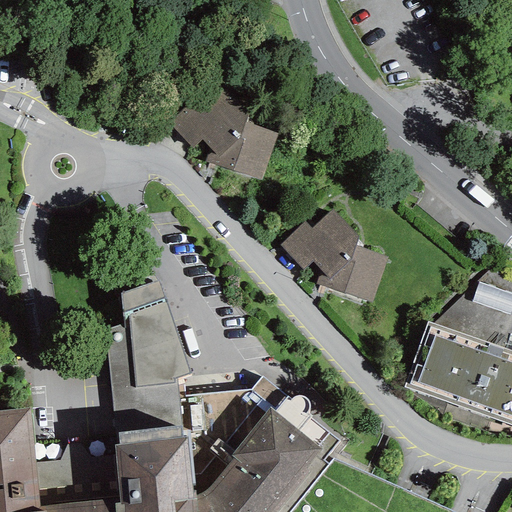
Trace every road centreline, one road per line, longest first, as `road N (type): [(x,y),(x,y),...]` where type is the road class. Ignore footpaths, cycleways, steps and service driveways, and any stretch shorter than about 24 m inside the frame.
road 1 (residential): [(511,457),(426,442),(375,414),(171,169),(150,160),(95,165)]
road 2 (secondary): [(308,0),(344,72),(375,109),(511,232)]
road 3 (residential): [(44,143),(33,176),(52,198),(82,193),(95,165)]
road 4 (unknown): [(393,125),(451,106),(511,117)]
